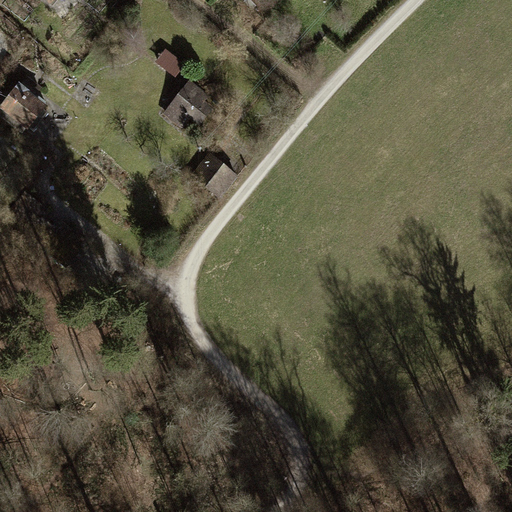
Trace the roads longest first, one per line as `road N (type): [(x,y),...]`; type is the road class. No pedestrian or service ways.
road 1 (track): [(415,0),(317,98),(205,240),(187,276),(182,296),(193,332),(295,440),(301,465),(279,511)]
road 2 (track): [(317,98),(197,0)]
